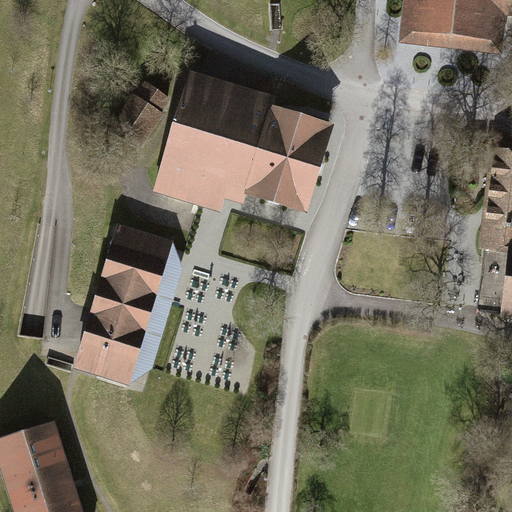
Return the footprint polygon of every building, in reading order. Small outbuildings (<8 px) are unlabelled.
[(511,16),(511,0),(399,0),(394,40),(495,52),(499,15),(511,16)] [(278,96),(190,70),(153,192),(221,212),(225,198),(243,204),(246,194),(307,213),(335,123),(275,105),(278,96)] [(171,99),(145,81),(135,95),(132,93),(108,127),(141,149),(145,143),(165,114),(162,112),(171,99)] [(485,250),(477,312),(502,315),(501,318),(511,319),(511,149),(491,147),(479,249),(485,250)] [(77,367),(130,383),(174,241),(117,224),(76,359),(74,366),(77,367)] [(174,241),(130,383),(153,369),(184,267),(174,241)] [(82,511),(74,485),(53,419),(0,435),(0,456),(17,511),(82,511)]
